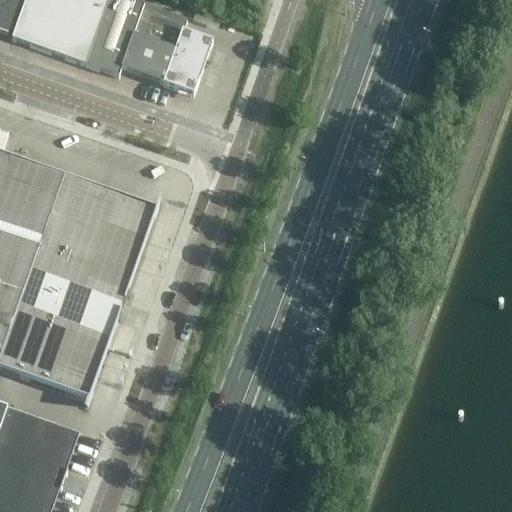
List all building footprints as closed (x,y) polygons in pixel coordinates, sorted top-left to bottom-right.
[(0,0),(0,34),(7,37),(19,0),(0,0)] [(84,69),(108,0),(25,0),(10,42),(84,69)] [(143,7),(122,0),(108,0),(84,69),(117,80),(119,73),(193,99),(212,45),(182,35),(187,22),(143,7)] [(0,372),(87,403),(154,214),(0,159),(0,372)] [(52,511),(79,437),(0,409),(0,511),(52,511)]
